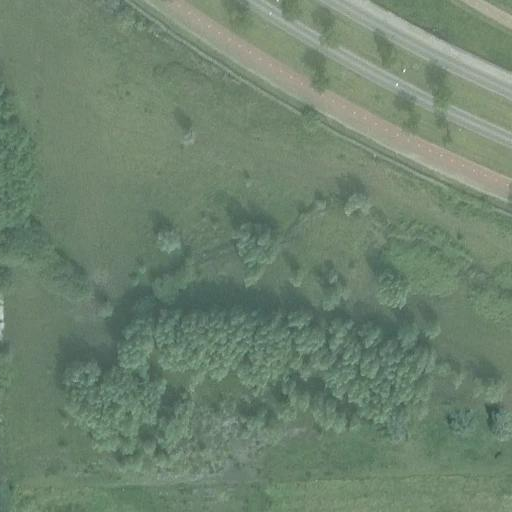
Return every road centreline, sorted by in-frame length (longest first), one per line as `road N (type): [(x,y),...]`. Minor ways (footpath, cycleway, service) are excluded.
road 1 (primary): [(246,0),(432,111),(511,143)]
road 2 (primary): [(511,92),(332,0)]
